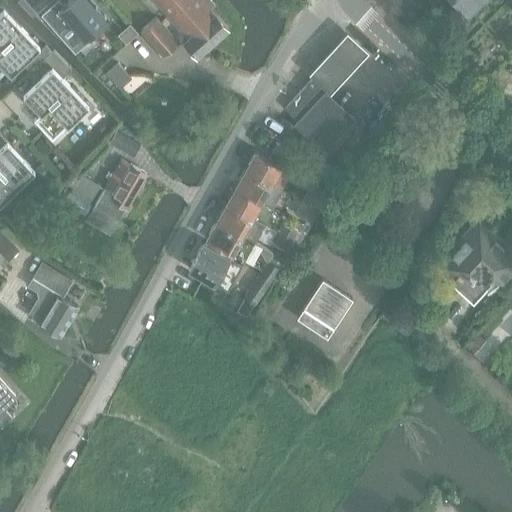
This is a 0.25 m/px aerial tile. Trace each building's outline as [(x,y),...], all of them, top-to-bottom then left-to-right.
[(33,14),(37,11),(27,0),(18,0),(21,2),(33,14)] [(27,0),(37,11),(49,0),(27,0)] [(71,10),(53,25),(87,64),(105,49),(101,45),(119,29),(94,0),(76,16),(71,10)] [(154,0),(167,15),(184,0),(154,0)] [(212,0),(185,0),(168,16),(187,37),(184,39),(197,54),(228,27),(215,12),(211,7),(215,3),(212,0)] [(457,0),(467,10),(476,0),(457,0)] [(0,62),(2,64),(9,57),(18,66),(40,46),(3,7),(0,10),(0,62)] [(157,17),(142,30),(163,54),(178,41),(161,22),(157,17)] [(130,22),(118,33),(125,42),(138,31),(130,22)] [(311,79),(311,80),(324,91),(330,96),(369,52),(348,33),(307,76),(311,79)] [(29,71),(44,57),(51,51),(45,45),(23,65),(29,71)] [(62,77),(72,68),(70,66),(55,51),(54,49),(45,58),(52,66),(62,77)] [(31,103),(41,112),(34,119),(52,138),(88,104),(62,77),(52,66),(30,86),(39,96),(31,103)] [(111,75),(117,82),(124,76),(118,69),(111,75)] [(286,106),(299,118),(296,122),(330,154),(345,137),(339,132),(353,117),(324,91),(330,86),(317,74),(311,80),(311,79),(286,106)] [(117,128),(116,130),(114,129),(108,140),(109,141),(109,142),(134,156),(142,142),(117,128)] [(276,141),(272,149),(286,157),(290,149),(276,141)] [(0,201),(34,169),(14,148),(5,156),(0,151),(0,201)] [(292,169),(256,149),(246,167),(282,187),(292,169)] [(131,163),(130,164),(122,159),(113,174),(108,170),(105,175),(111,178),(95,204),(118,217),(125,205),(126,206),(146,172),(131,163)] [(283,188),(282,187),(246,167),(236,185),(273,205),(283,188)] [(90,202),(101,183),(81,172),(79,177),(76,175),(68,184),(72,187),(70,191),(90,202)] [(325,187),(312,180),(302,199),(315,206),(325,187)] [(273,205),(236,185),(226,202),(264,223),(273,207),(272,206),(273,205)] [(91,203),(90,202),(70,191),(64,202),(85,214),(91,203)] [(294,213),(308,220),(315,206),(302,199),(294,213)] [(226,202),(216,219),(254,241),(264,223),(226,202)] [(511,270),(511,248),(479,218),(436,264),(447,274),(444,277),(473,303),(492,282),(496,286),(501,280),(502,281),(511,270)] [(216,219),(206,237),(245,259),(256,245),(255,241),(254,241),(216,219)] [(300,229),(286,221),(279,232),(294,240),(300,229)] [(294,240),(279,232),(273,243),(287,251),(294,240)] [(228,288),(242,263),(228,255),(228,254),(204,241),(189,267),(228,288)] [(0,267),(9,259),(0,250),(0,267)] [(267,260),(262,268),(274,275),(277,271),(280,272),(288,259),(274,252),(269,261),(267,260)] [(61,272),(42,261),(29,281),(45,291),(30,315),(41,322),(41,321),(60,333),(77,305),(61,295),(68,284),(57,278),(61,272)] [(248,288),(243,297),(256,304),(274,275),(262,268),(248,288)] [(322,277),(297,316),(327,336),(353,297),(322,277)] [(381,314),(406,337),(414,328),(389,305),(381,314)] [(466,343),(474,351),(485,339),(477,331),(466,343)] [(0,426),(12,415),(3,405),(15,394),(0,376),(0,426)]
